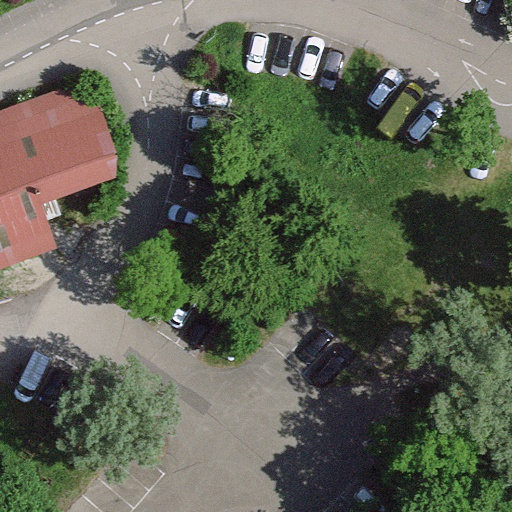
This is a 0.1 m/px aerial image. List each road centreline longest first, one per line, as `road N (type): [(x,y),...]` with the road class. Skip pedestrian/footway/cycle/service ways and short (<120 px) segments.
road 1 (unclassified): [(511,75),(370,12),(319,0)]
road 2 (unclassified): [(170,0),(0,69)]
